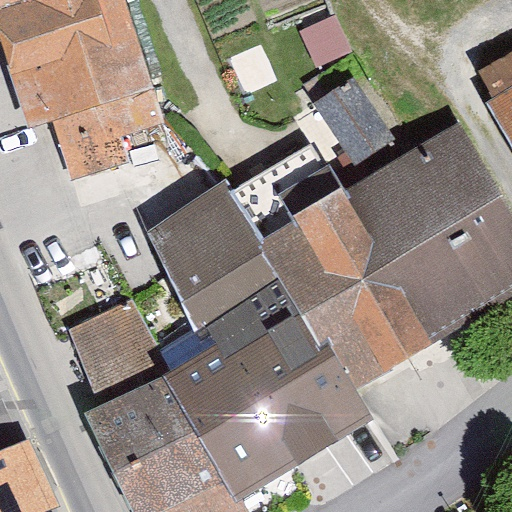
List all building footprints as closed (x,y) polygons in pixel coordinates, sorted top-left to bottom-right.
[(123,0),(0,0),(0,50),(25,133),(44,127),(66,182),(128,164),(120,138),(158,127),(123,0)] [(511,57),(477,72),(484,112),(511,159),(511,57)] [(318,97),(353,161),(394,138),(360,75),(318,97)] [(511,302),(511,218),(461,129),(290,221),(298,236),(260,255),(323,357),(337,346),(361,394),(511,302)] [(246,511),(242,506),(370,427),(361,394),(337,346),(323,357),(260,255),(224,180),(143,235),(203,356),(166,372),(129,304),(70,330),(94,414),(78,421),(125,511),(246,511)] [(22,447),(0,455),(0,511),(40,511),(48,509),(22,447)]
